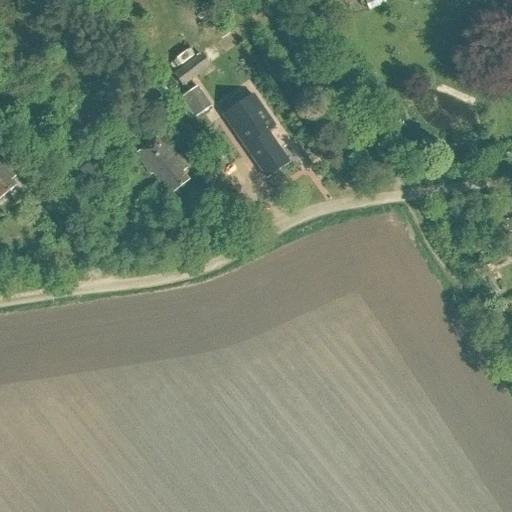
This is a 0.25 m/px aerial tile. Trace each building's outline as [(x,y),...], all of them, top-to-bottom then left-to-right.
[(502,0),(505,0),(510,10),(511,9),(511,0),(501,0),(502,0)] [(248,24),(256,34),(272,20),(264,10),(248,24)] [(177,77),(186,89),(213,69),(203,57),(177,77)] [(214,109),(200,90),(185,100),(199,120),(214,109)] [(226,118),(268,180),(291,165),(270,134),(277,129),(256,98),(226,118)] [(73,125),(84,138),(103,122),(92,109),(73,125)] [(93,147),(106,162),(126,146),(112,130),(93,147)] [(163,138),(139,157),(172,196),(188,183),(182,175),(189,169),(163,138)] [(78,170),(88,183),(104,171),(94,158),(78,170)] [(0,201),(15,189),(10,182),(15,178),(0,159),(0,201)] [(511,224),(492,231),(496,246),(511,241),(511,245),(511,224)]
